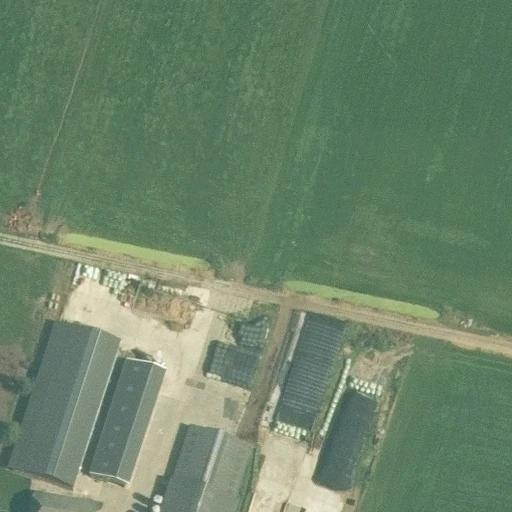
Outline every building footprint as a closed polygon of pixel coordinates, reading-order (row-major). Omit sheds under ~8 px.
[(185,283),(184,297),(205,299),(207,286),(185,283)] [(285,335),(287,310),(268,308),(266,333),(285,335)] [(72,493),(119,347),(54,326),(7,472),(72,493)] [(349,374),(346,387),(376,394),(379,380),(349,374)] [(230,511),(250,450),(190,430),(172,485),(169,484),(160,511),(230,511)] [(331,511),(344,477),(343,477),(350,457),(330,449),(329,452),(303,443),(278,511),(331,511)] [(100,511),(101,508),(32,495),(29,511),(100,511)]
